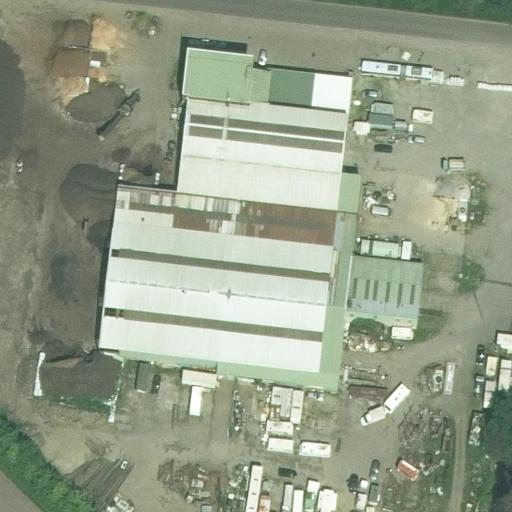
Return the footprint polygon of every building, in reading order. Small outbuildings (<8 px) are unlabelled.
[(243,69),(179,62),(174,104),(184,105),(238,112),(242,78),(243,69)] [(348,124),(353,84),(266,74),(265,81),(262,114),(344,124),(348,124)] [(262,114),(265,81),(242,78),(238,112),(262,114)] [(184,105),(173,199),(352,220),(356,183),(338,181),(344,124),(262,114),(238,112),(184,105)] [(173,199),(116,193),(97,362),(332,388),(340,321),(347,263),(352,220),(173,199)] [(381,259),(403,263),(405,252),(383,248),(381,259)] [(347,263),(340,321),(417,330),(424,272),(347,263)] [(487,383),(500,386),(504,360),(491,358),(487,383)] [(145,413),(150,373),(136,371),(132,412),(145,413)] [(264,511),(272,479),(261,477),(252,511),(264,511)]
